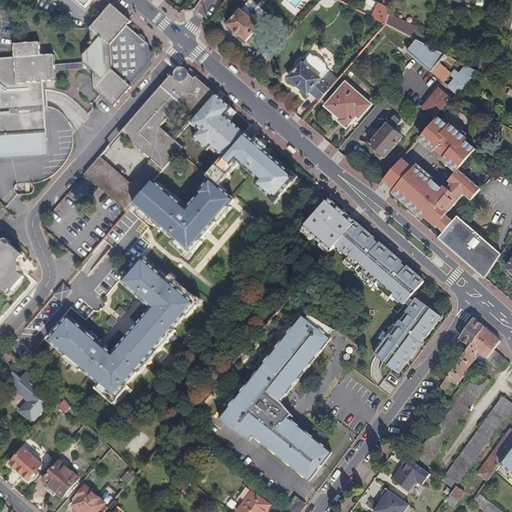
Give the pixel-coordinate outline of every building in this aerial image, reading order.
[(91,0),(75,0),(85,8),(91,0)] [(392,4),(385,1),(382,6),(390,10),(392,4)] [(386,24),(389,15),(390,10),(382,6),(380,4),(373,18),(386,24)] [(151,64),(150,45),(145,41),(145,37),(142,34),(138,35),(127,25),(131,21),(112,5),(106,11),(97,21),(94,25),(90,27),(91,46),(85,53),(85,64),(86,70),(93,75),(94,88),(114,106),(151,64)] [(246,43),(260,27),(241,11),(227,27),(246,43)] [(417,28),(389,15),(386,24),(417,40),(432,48),(434,41),(415,32),(417,28)] [(41,87),(40,79),(40,71),(49,71),(49,64),(53,64),(52,53),(38,54),(37,40),(12,42),(12,56),(0,56),(0,135),(43,132),(42,106),(41,87)] [(436,67),(446,55),(432,48),(417,40),(407,52),(432,73),(436,67)] [(482,56),(482,54),(475,52),(470,68),(478,72),(482,56)] [(323,84),(321,81),(330,71),(327,69),(326,66),(324,63),(321,60),(318,59),(314,57),(311,55),(310,55),(289,79),(308,96),(310,93),(319,101),(334,85),(328,79),(323,84)] [(487,77),(492,59),(486,57),(482,56),(478,72),(484,75),(487,77)] [(458,95),(478,72),(470,68),(467,66),(460,74),(455,70),(451,76),(455,79),(449,87),(458,95)] [(439,79),(444,74),(436,67),(432,73),(439,79)] [(171,77),(120,134),(152,161),(163,171),(179,153),(183,148),(183,147),(176,140),(160,127),(181,104),(196,117),(216,95),(199,81),(190,73),(186,69),(182,69),(178,69),(176,72),(176,73),(175,77),(174,79),(171,77)] [(53,72),(53,70),(49,71),(40,71),(40,79),(53,78),(53,72)] [(201,79),(192,71),(190,73),(199,81),(201,79)] [(370,108),(344,86),(325,108),(340,120),(338,122),(347,129),(360,114),(363,117),(370,108)] [(435,120),(453,99),(439,88),(422,109),(435,120)] [(196,117),(176,140),(183,147),(198,131),(214,112),(223,102),(216,95),(196,117)] [(224,120),(233,110),(223,102),(214,112),(224,120)] [(385,159),(403,139),(394,131),(401,123),(394,117),(370,146),(377,151),(385,158),(385,159)] [(243,132),(250,124),(243,118),(230,132),(228,130),(214,146),(198,131),(183,147),(183,148),(193,156),(188,161),(205,176),(243,132)] [(434,145),(449,128),(438,118),(421,139),(435,151),(437,148),(434,145)] [(473,155),(476,150),(466,142),(468,140),(452,126),(449,128),(434,145),(437,148),(446,156),(444,158),(458,171),(459,170),(473,155)] [(0,155),(45,153),(43,132),(0,135),(0,155)] [(255,143),(243,132),(205,176),(210,180),(218,186),(228,174),(225,171),(235,160),(239,163),(244,168),(243,169),(249,174),(250,173),(253,176),(270,156),(263,150),(255,143)] [(265,147),(257,140),(255,143),(263,150),(265,147)] [(385,158),(377,151),(376,152),(376,155),(381,159),(384,159),(385,158)] [(292,181),(291,174),(270,156),(253,176),(258,180),(254,185),(270,199),(277,198),(292,181)] [(131,185),(100,158),(84,175),(94,184),(100,177),(124,198),(127,195),(125,193),(131,185)] [(228,174),(239,163),(235,160),(225,171),(228,174)] [(395,191),(413,169),(402,160),(384,182),(395,191)] [(135,202),(155,180),(163,171),(152,161),(131,185),(125,193),(127,195),(135,202)] [(423,212),(440,192),(434,187),(427,195),(424,192),(431,184),(432,183),(415,168),(413,169),(395,191),(394,192),(420,215),(423,212)] [(444,213),(461,193),(464,195),(472,201),(482,189),(459,170),(458,171),(442,190),(440,192),(423,212),(425,215),(423,218),(436,229),(437,228),(444,234),(454,222),(447,215),(444,213)] [(124,198),(100,177),(94,184),(126,213),(135,203),(135,202),(127,195),(124,198)] [(230,205),(234,201),(233,199),(218,186),(210,180),(200,192),(202,193),(186,211),(183,209),(185,207),(155,180),(135,202),(135,203),(139,206),(156,222),(171,235),(167,240),(184,254),(188,250),(192,254),(203,242),(200,239),(215,222),(230,205)] [(442,190),(433,182),(432,183),(431,184),(434,187),(440,192),(442,190)] [(427,195),(434,187),(431,184),(424,192),(427,195)] [(447,215),(464,195),(461,193),(444,213),(447,215)] [(337,244),(355,223),(328,199),(303,227),(331,251),(337,244)] [(218,224),(233,208),(230,205),(215,222),(218,224)] [(156,222),(139,206),(136,210),(153,225),(156,222)] [(501,255),(458,217),(454,222),(444,234),(439,240),(485,279),(501,255)] [(337,244),(349,254),(344,259),(355,269),(358,265),(363,269),(360,272),(374,284),(377,281),(381,285),(378,288),(389,298),(392,294),(404,304),(423,281),(406,266),(404,268),(399,264),(401,262),(378,243),(377,244),(372,240),(374,238),(356,223),(355,223),(337,244)] [(0,291),(5,296),(9,290),(11,292),(23,278),(18,275),(18,272),(9,273),(8,265),(18,264),(18,263),(22,258),(3,242),(0,245),(0,291)] [(188,258),(192,254),(188,250),(184,254),(188,258)] [(174,324),(184,313),(187,315),(198,302),(193,298),(191,296),(186,292),(180,287),(175,283),(171,279),(146,257),(128,277),(132,280),(128,284),(141,295),(144,291),(150,296),(146,300),(150,303),(153,306),(148,311),(144,315),(143,314),(121,340),(122,341),(118,345),(114,350),(111,348),(107,344),(103,348),(98,344),(102,340),(99,337),(92,331),(72,313),(65,321),(57,330),(54,334),(50,331),(48,333),(66,350),(75,357),(84,365),(100,379),(96,383),(111,397),(115,392),(118,395),(130,382),(126,379),(136,368),(143,360),(150,352),(160,341),(167,333),(174,324)] [(18,272),(18,264),(8,265),(9,273),(18,272)] [(363,269),(358,265),(355,269),(354,270),(359,274),(360,272),(363,269)] [(67,299),(76,289),(67,281),(58,290),(67,299)] [(377,281),(374,284),(372,286),(377,290),(378,288),(381,285),(377,281)] [(189,288),(184,283),(180,287),(186,292),(189,288)] [(191,296),(194,293),(189,288),(186,292),(191,296)] [(150,296),(144,291),(141,295),(146,300),(150,296)] [(198,302),(201,298),(196,294),(193,298),(198,302)] [(401,374),(442,318),(415,298),(374,355),(401,374)] [(127,310),(122,305),(118,310),(123,314),(127,310)] [(114,325),(118,320),(113,315),(109,320),(114,325)] [(333,331),(307,315),(305,319),(328,337),(333,331)] [(302,427),(281,403),(331,339),(328,337),(305,319),(302,317),(221,421),(249,441),(253,436),(310,481),(332,453),(302,430),(302,427)] [(57,330),(65,321),(63,319),(55,328),(57,330)] [(469,349),(484,329),(473,319),(458,341),(469,349)] [(169,335),(177,327),(174,324),(167,333),(169,335)] [(493,351),(499,342),(484,329),(469,349),(440,389),(444,393),(451,384),(456,388),(476,361),(475,357),(477,354),(486,361),(493,351)] [(163,343),(169,335),(167,333),(160,341),(163,343)] [(103,348),(107,344),(102,340),(98,344),(103,348)] [(75,357),(66,350),(64,352),(73,360),(75,357)] [(497,369),(504,360),(493,351),(486,361),(497,369)] [(23,364),(9,352),(3,358),(17,371),(23,364)] [(146,362),(153,354),(150,352),(143,360),(146,362)] [(84,365),(75,357),(73,360),(81,367),(84,365)] [(139,371),(146,362),(143,360),(136,368),(139,371)] [(38,393),(43,387),(27,373),(14,388),(29,401),(20,411),(33,422),(50,403),(38,393)] [(428,467),(489,383),(477,374),(465,390),(416,458),(428,467)] [(296,409),(304,396),(297,392),(289,405),(296,409)] [(442,482),(454,490),(456,487),(476,459),(511,410),(511,406),(502,399),(442,482)] [(65,413),(71,408),(64,401),(59,407),(65,413)] [(134,456),(148,438),(140,432),(126,450),(134,456)] [(511,448),(511,434),(504,445),(502,444),(482,470),(491,477),(500,465),(511,448)] [(29,480),(42,465),(23,448),(10,463),(29,480)] [(511,448),(500,465),(511,473),(511,448)] [(407,459),(401,467),(404,469),(410,461),(407,459)] [(422,486),(430,475),(410,461),(404,469),(401,467),(396,474),(397,475),(393,481),(408,492),(416,482),(422,486)] [(62,497),(78,479),(59,462),(42,480),(62,497)] [(128,485),(134,478),(128,473),(122,480),(128,485)] [(237,511),(265,511),(271,505),(245,486),(236,498),(244,503),(237,511)] [(97,511),(105,504),(84,487),(73,500),(76,502),(73,506),(79,511),(97,511)] [(456,487),(454,490),(445,502),(453,509),(464,493),(456,487)] [(404,511),(408,506),(385,489),(381,496),(381,498),(381,500),(382,501),(379,505),(374,511),(404,511)] [(505,511),(479,493),(472,502),(485,511),(505,511)] [(289,511),(298,511),(305,503),(294,495),(284,508),(289,511)] [(231,497),(225,505),(233,510),(239,502),(231,497)]
